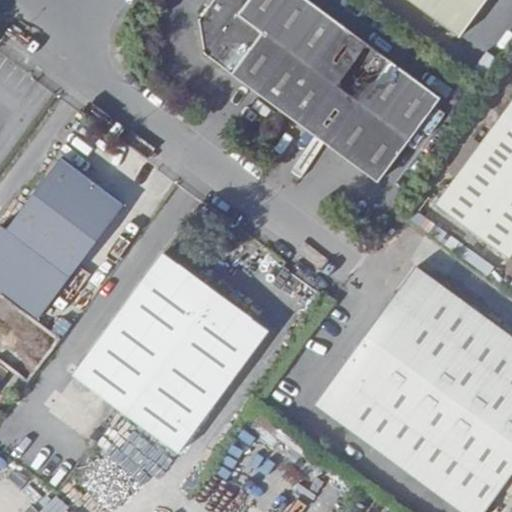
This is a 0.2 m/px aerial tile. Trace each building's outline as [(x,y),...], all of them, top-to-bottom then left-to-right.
[(380,182),(442,98),(311,0),(214,0),(201,18),(204,53),(380,182)] [(487,0),(426,0),(421,7),(460,37),(487,0)] [(511,100),(440,200),(511,250),(511,100)] [(0,293),(42,323),(126,210),(65,163),(10,239),(2,234),(0,236),(0,293)] [(76,379),(180,456),(270,335),(167,259),(76,379)] [(489,511),(492,508),(511,480),(511,340),(416,271),(315,409),(458,511),(489,511)] [(507,511),(511,506),(511,480),(492,508),(496,511),(507,511)]
